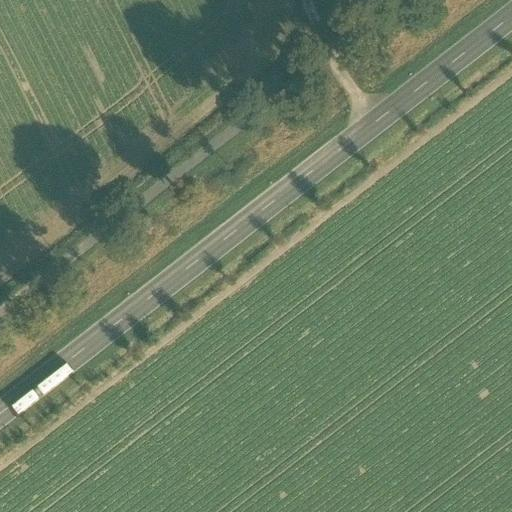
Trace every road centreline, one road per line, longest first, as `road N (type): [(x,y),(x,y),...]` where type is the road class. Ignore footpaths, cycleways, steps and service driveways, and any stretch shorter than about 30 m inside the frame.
road 1 (secondary): [(0,411),(511,15)]
road 2 (track): [(375,123),(330,57),(307,0)]
